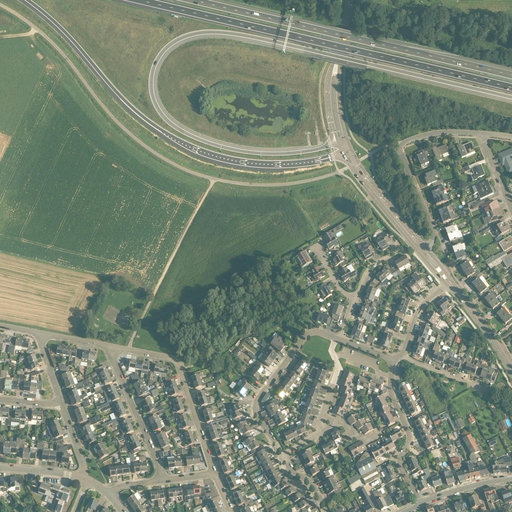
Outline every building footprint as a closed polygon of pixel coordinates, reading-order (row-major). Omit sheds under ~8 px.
[(466,157),(466,156),(475,153),(471,144),(463,147),(462,146),(457,147),(462,158),(466,157)] [(437,150),(436,147),(432,149),(437,163),(442,161),(440,157),(450,153),(448,148),(447,149),(446,146),(440,148),(440,149),(437,150)] [(423,151),(415,155),(416,158),(417,157),(421,167),(429,164),(426,157),(429,156),(426,149),(423,151)] [(511,149),(498,156),(500,161),(502,160),(508,175),(511,172),(511,165),(511,166),(509,160),(511,158),(511,149)] [(478,179),(485,176),(481,165),(472,169),(474,175),(471,176),(473,182),(478,180),(478,179)] [(435,172),(426,176),(427,179),(425,179),(428,186),(436,183),(438,186),(444,183),(442,180),(437,182),(435,178),(437,177),(435,172)] [(490,188),(487,181),(475,186),(475,187),(472,188),(475,194),(477,193),(478,193),(490,188)] [(434,193),(431,194),(434,200),(449,195),(449,194),(447,195),(444,186),(442,187),(434,190),(434,193)] [(490,188),(478,193),(480,200),(493,194),(490,188)] [(434,200),(436,206),(445,203),(451,201),(449,195),(434,200)] [(500,209),(497,202),(489,205),(488,203),(483,205),(485,210),(483,211),(485,215),(500,209)] [(438,212),(441,218),(454,213),(451,207),(438,212)] [(500,209),(485,215),(487,219),(488,218),(490,223),(495,221),(494,218),(496,217),(496,218),(502,215),(500,209)] [(454,213),(441,218),(443,224),(455,220),(453,214),(454,213)] [(497,238),(509,231),(511,230),(508,226),(507,227),(504,223),(491,230),(493,234),(494,233),(497,238)] [(445,230),(448,236),(456,233),(452,224),(446,226),(447,229),(445,230)] [(330,233),(323,237),(327,244),(326,245),(326,246),(327,248),(328,248),(329,250),(334,247),(334,248),(338,246),(334,238),(333,239),(330,233)] [(459,242),(456,233),(448,236),(450,243),(452,242),(453,245),(459,242)] [(389,240),(385,234),(381,236),(382,236),(375,240),(377,243),(375,244),(378,249),(380,247),(382,251),(383,250),(383,251),(385,250),(385,249),(388,247),(386,242),(389,240)] [(511,240),(510,237),(501,243),(505,251),(511,247),(511,240)] [(452,248),(455,255),(463,251),(459,242),(453,245),(454,247),(452,248)] [(372,250),(369,244),(363,247),(363,248),(362,249),(361,246),(357,247),(359,250),(357,251),(360,256),(363,255),(366,260),(367,260),(369,259),(369,258),(372,256),(370,252),(372,250)] [(463,251),(455,255),(457,261),(459,260),(461,263),(466,260),(465,258),(463,251)] [(301,265),(303,268),(311,264),(309,260),(310,260),(306,252),(295,258),(300,266),(301,265)] [(346,266),(344,262),(342,259),(344,258),(341,252),(334,255),(336,258),(331,261),(333,264),(333,265),(334,266),(335,267),(339,265),(341,269),(346,266)] [(488,266),(501,257),(499,255),(494,258),(493,257),(485,262),(488,266)] [(406,257),(400,260),(404,267),(410,264),(412,268),(415,266),(411,261),(409,262),(406,257)] [(501,257),(488,266),(490,269),(494,267),(494,265),(503,260),(501,257)] [(398,269),(395,270),(398,276),(401,274),(399,270),(404,267),(400,260),(394,264),(398,269)] [(460,267),(464,273),(471,268),(468,262),(466,260),(461,263),(462,266),(460,267)] [(319,268),(318,267),(307,274),(310,279),(313,277),(316,282),(320,280),(320,279),(324,277),(321,272),(320,273),(318,268),(319,268)] [(398,276),(395,270),(393,268),(390,270),(387,267),(381,273),(387,279),(391,275),(394,278),(398,276)] [(342,280),(343,280),(344,282),(348,280),(349,280),(357,276),(355,272),(351,274),(349,271),(348,271),(346,268),(340,272),(342,277),(341,277),(341,278),(341,279),(342,280)] [(478,272),(475,274),(471,268),(464,273),(468,278),(469,277),(471,280),(477,277),(480,274),(478,272)] [(380,282),(378,284),(382,289),(385,287),(382,283),(387,279),(381,273),(376,278),(380,282)] [(415,283),(421,290),(424,287),(424,286),(426,285),(421,278),(419,280),(417,277),(418,277),(416,274),(411,277),(415,283)] [(472,284),(476,290),(483,284),(479,279),(482,277),(480,274),(477,277),(471,280),(474,283),(472,284)] [(371,284),(367,294),(375,297),(377,291),(379,289),(380,291),(382,289),(378,284),(376,286),(372,282),(371,284)] [(415,294),(421,290),(415,283),(412,285),(411,284),(408,286),(407,284),(403,287),(408,292),(411,290),(412,291),(413,290),(415,294)] [(478,293),(481,298),(489,292),(483,284),(476,290),(478,293)] [(324,286),(318,289),(324,300),(332,296),(330,293),(333,291),(330,286),(325,289),(324,286)] [(489,292),(481,298),(484,301),(485,300),(489,305),(498,297),(494,292),(493,293),(491,290),(489,292)] [(375,297),(367,294),(365,300),(370,303),(369,305),(376,307),(377,305),(372,303),(374,300),(378,301),(379,299),(375,297)] [(402,300),(400,306),(408,309),(410,303),(407,302),(408,299),(399,296),(398,299),(402,300)] [(495,309),(497,311),(506,303),(504,301),(500,304),(496,299),(498,298),(498,297),(489,305),(493,310),(495,309)] [(454,307),(451,302),(448,304),(445,299),(438,304),(441,309),(438,311),(442,317),(446,314),(444,312),(448,309),(449,311),(454,307)] [(497,315),(501,320),(508,314),(502,307),(506,304),(506,303),(497,311),(498,313),(497,315)] [(363,306),(360,312),(372,316),(373,313),(369,311),(370,309),(375,310),(376,307),(369,305),(366,304),(365,307),(363,306)] [(336,305),(332,315),(333,316),(332,318),(333,320),(338,322),(343,307),(336,305)] [(393,311),(392,314),(399,316),(400,313),(405,315),(408,309),(400,306),(398,312),(393,311)] [(372,316),(360,312),(358,318),(360,319),(359,322),(369,325),(370,323),(370,322),(372,316)] [(425,321),(433,326),(434,326),(438,319),(434,316),(435,315),(430,312),(425,321)] [(330,318),(319,314),(316,321),(331,327),(331,326),(330,326),(333,320),(329,319),(330,318)] [(398,319),(399,316),(392,314),(391,317),(392,317),(390,323),(393,324),(401,327),(403,321),(398,319)] [(509,326),(511,323),(511,319),(508,314),(501,320),(505,325),(507,324),(509,326)] [(356,324),(354,330),(362,333),(364,327),(368,328),(369,325),(359,322),(361,323),(360,325),(356,324)] [(399,333),(401,327),(393,324),(391,330),(399,333)] [(419,332),(428,335),(430,330),(428,330),(429,327),(424,324),(421,330),(420,330),(419,332)] [(443,338),(443,337),(444,338),(446,336),(445,335),(438,330),(433,326),(431,329),(436,333),(443,338)] [(359,339),(362,333),(354,330),(352,336),(359,339)] [(381,333),(382,334),(385,335),(383,340),(390,343),(393,337),(387,335),(388,332),(382,330),(381,333)] [(419,338),(418,341),(427,344),(428,342),(429,342),(431,337),(428,335),(419,332),(418,335),(419,335),(418,338),(419,338)] [(270,345),(280,352),(282,349),(281,348),(286,342),(282,340),(282,339),(279,336),(276,340),(274,339),(270,345)] [(15,347),(21,348),(23,340),(16,339),(15,347)] [(29,341),(23,340),(21,348),(27,349),(28,352),(26,352),(27,356),(29,355),(33,353),(31,346),(29,345),(29,341)] [(383,340),(380,347),(388,350),(390,343),(383,340)] [(418,341),(417,344),(416,343),(415,346),(414,346),(413,348),(422,351),(424,346),(426,347),(427,344),(418,341)] [(435,362),(437,363),(441,354),(440,354),(438,353),(440,347),(435,345),(433,350),(432,353),(430,359),(435,361),(435,362)] [(263,355),(273,362),(277,357),(271,353),(273,350),(266,346),(265,348),(267,350),(263,355)] [(56,355),(63,356),(64,348),(58,347),(56,355)] [(420,357),(422,351),(413,348),(412,351),(413,351),(412,354),(420,357)] [(69,357),(68,361),(71,362),(72,358),(75,358),(77,351),(71,349),(69,357)] [(446,364),(447,361),(451,352),(451,350),(448,349),(447,352),(442,350),(440,354),(441,354),(437,363),(440,364),(440,363),(443,364),(443,363),(446,364)] [(87,366),(90,353),(83,352),(81,361),(78,360),(77,367),(77,368),(79,371),(81,363),(87,364),(87,366)] [(451,352),(447,361),(446,364),(449,365),(448,366),(451,367),(451,368),(453,369),(457,360),(453,359),(455,354),(454,353),(451,352)] [(90,353),(87,366),(91,367),(91,363),(90,363),(91,362),(94,362),(96,354),(90,353)] [(30,357),(29,355),(27,356),(19,358),(19,362),(27,359),(29,365),(37,362),(34,356),(30,357)] [(273,362),(263,355),(259,361),(269,368),(273,362)] [(462,369),(465,361),(462,360),(463,359),(458,357),(457,360),(453,369),(456,370),(456,368),(459,369),(462,370),(462,369)] [(467,374),(469,375),(472,366),(470,365),(471,360),(471,359),(467,357),(465,361),(462,369),(465,370),(464,371),(467,372),(467,374)] [(298,364),(296,367),(303,371),(306,367),(303,365),(305,362),(299,358),(296,362),(298,364)] [(476,367),(472,366),(469,375),(472,376),(472,374),(475,375),(478,376),(482,365),(483,363),(478,361),(476,367)] [(39,368),(37,362),(29,365),(31,371),(39,368)] [(257,366),(253,371),(260,376),(262,373),(264,375),(265,372),(262,370),(263,367),(257,362),(255,365),(257,366)] [(149,368),(149,364),(143,363),(141,374),(147,375),(146,380),(149,381),(151,374),(152,369),(149,368)] [(162,367),(155,365),(154,373),(160,375),(162,367)] [(483,380),(485,381),(490,368),(489,368),(490,368),(485,366),(482,365),(478,376),(480,377),(483,378),(483,380)] [(295,376),(297,374),(299,376),(303,371),(296,367),(295,369),(293,367),(289,372),(291,374),(295,376)] [(327,376),(329,371),(323,368),(322,371),(318,370),(316,375),(324,378),(325,376),(327,376)] [(498,371),(490,368),(485,381),(488,381),(488,380),(491,381),(494,382),(498,371)] [(68,374),(67,371),(61,374),(62,376),(64,382),(72,380),(70,373),(68,374)] [(101,377),(97,379),(98,382),(109,377),(106,371),(99,374),(101,377)] [(260,376),(253,371),(250,375),(248,374),(246,377),(252,381),(254,379),(258,382),(260,380),(258,378),(260,376)] [(342,379),(352,383),(354,376),(345,372),(342,379)] [(191,377),(193,383),(200,381),(199,378),(202,377),(201,374),(191,377)] [(298,378),(295,376),(291,374),(290,376),(288,374),(286,376),(297,384),(298,382),(296,381),(298,378)] [(22,375),(19,375),(19,380),(12,379),(11,391),(18,391),(18,382),(21,383),(22,375)] [(324,378),(316,375),(314,381),(318,382),(317,385),(321,386),(323,387),(325,382),(323,381),(324,378)] [(287,380),(285,382),(291,387),(293,385),(295,386),(297,384),(286,376),(285,378),(287,380)] [(112,383),(109,377),(98,382),(101,387),(94,390),(95,393),(104,389),(103,387),(112,383)] [(248,383),(243,379),(241,382),(242,383),(239,387),(246,392),(247,390),(249,391),(251,389),(247,386),(248,383)] [(343,387),(349,389),(352,383),(342,379),(340,386),(343,387)] [(357,386),(363,388),(366,380),(363,379),(362,379),(360,379),(357,386)] [(363,388),(369,390),(373,380),(372,379),(371,383),(369,382),(369,381),(366,380),(363,388)] [(72,380),(64,382),(66,389),(74,386),(72,380)] [(139,380),(133,383),(134,385),(134,386),(136,392),(144,388),(141,382),(140,383),(139,380)] [(374,392),(375,389),(378,381),(375,380),(373,380),(369,390),(374,392)] [(200,381),(193,383),(195,389),(205,386),(204,384),(201,385),(200,381)] [(382,382),(378,381),(375,389),(381,391),(384,384),(381,383),(382,382)] [(281,383),(280,385),(290,393),(292,391),(290,389),(291,387),(285,382),(283,384),(281,383)] [(168,388),(169,391),(176,388),(175,383),(167,385),(166,383),(160,385),(161,387),(163,387),(164,389),(168,388)] [(317,385),(313,383),(312,386),(310,385),(309,388),(321,392),(322,390),(320,389),(321,386),(317,385)] [(232,390),(234,391),(232,394),(238,398),(240,395),(244,398),(246,396),(244,395),(246,392),(239,387),(236,385),(232,390)] [(280,389),(279,391),(285,396),(287,393),(289,395),(290,393),(280,385),(278,387),(280,389)] [(408,391),(406,386),(399,389),(400,391),(399,392),(401,395),(408,391)] [(104,395),(105,398),(116,393),(114,387),(107,390),(108,394),(104,395)] [(349,389),(343,387),(340,394),(343,395),(350,397),(352,390),(349,389)] [(144,388),(136,392),(139,398),(147,394),(144,388)] [(178,395),(176,388),(169,391),(170,395),(168,396),(169,398),(178,395)] [(309,394),(317,396),(318,394),(321,395),(321,392),(309,388),(308,390),(310,391),(309,394)] [(78,397),(76,391),(68,394),(70,400),(78,397)] [(197,394),(199,401),(206,398),(204,395),(208,394),(207,391),(197,394)] [(285,396),(279,391),(277,393),(275,392),(271,396),(277,400),(279,398),(281,400),(285,396)] [(411,397),(408,391),(401,395),(402,398),(403,398),(404,400),(403,400),(411,397)] [(98,411),(102,409),(106,408),(112,405),(111,403),(112,402),(112,403),(119,400),(116,393),(105,398),(108,403),(101,406),(96,408),(98,411)] [(73,406),(80,404),(79,401),(84,399),(84,398),(87,397),(86,394),(82,396),(81,396),(78,397),(70,400),(73,406)] [(317,396),(309,394),(308,396),(306,395),(305,398),(318,402),(319,400),(316,399),(317,396)] [(341,401),(350,405),(353,398),(350,397),(343,395),(341,401)] [(206,398),(199,401),(201,407),(211,404),(209,397),(206,398)] [(378,406),(385,402),(384,399),(383,399),(382,397),(375,400),(378,406)] [(405,403),(406,405),(413,402),(411,397),(403,400),(405,403)] [(306,404),(313,407),(314,404),(317,405),(318,402),(305,398),(304,400),(307,401),(306,404)] [(141,403),(144,408),(151,405),(149,399),(141,403)] [(180,399),(169,403),(168,401),(162,403),(163,407),(169,405),(170,405),(173,404),(174,408),(182,405),(180,399)] [(265,412),(266,414),(278,408),(277,406),(274,407),(272,401),(265,404),(267,407),(266,408),(267,411),(265,412)] [(345,411),(348,412),(350,405),(341,401),(338,408),(345,411)] [(387,408),(388,407),(386,405),(387,405),(385,402),(378,406),(381,411),(380,411),(387,408)] [(416,407),(413,402),(406,405),(407,407),(407,408),(408,411),(416,407)] [(116,413),(123,410),(121,404),(114,407),(116,413)] [(233,404),(227,407),(229,410),(230,409),(232,414),(233,415),(238,412),(240,411),(239,408),(241,407),(239,404),(235,407),(233,404)] [(313,407),(306,404),(305,406),(302,406),(301,408),(314,413),(315,410),(312,409),(313,407)] [(157,410),(154,411),(151,405),(144,408),(147,415),(148,414),(149,417),(158,413),(157,410)] [(184,411),(182,405),(174,408),(176,411),(172,412),(173,415),(184,411)] [(333,414),(342,418),(345,411),(338,408),(335,407),(333,414)] [(416,407),(408,411),(410,414),(411,416),(418,413),(416,407)] [(203,412),(205,418),(211,416),(210,413),(214,411),(213,408),(203,412)] [(271,418),(273,417),(278,414),(277,412),(279,410),(278,408),(266,414),(267,416),(270,415),(271,418)] [(314,413),(301,408),(300,410),(303,411),(302,414),(303,414),(310,417),(311,414),(313,415),(314,413)] [(387,408),(380,411),(383,416),(389,413),(388,411),(389,411),(387,408)] [(84,415),(82,409),(75,412),(77,418),(84,415)] [(11,415),(8,415),(9,411),(2,410),(2,418),(8,419),(7,422),(7,425),(6,425),(6,430),(8,430),(10,430),(10,426),(11,422),(11,415)] [(123,410),(116,413),(113,414),(115,419),(107,423),(108,426),(113,424),(119,422),(118,419),(119,419),(126,416),(123,410)] [(12,411),(11,415),(11,422),(19,423),(21,412),(15,411),(15,412),(12,411)] [(28,416),(26,416),(26,412),(21,412),(19,423),(19,425),(25,426),(25,424),(27,425),(28,416)] [(233,415),(232,414),(230,415),(233,421),(231,421),(233,424),(239,421),(238,418),(243,416),(241,414),(239,415),(238,412),(233,415)] [(444,417),(441,418),(442,422),(450,418),(447,412),(442,414),(444,417)] [(31,416),(28,416),(27,425),(28,425),(28,422),(31,422),(31,421),(36,421),(37,413),(32,413),(31,416)] [(36,421),(36,425),(39,425),(40,422),(42,422),(41,423),(45,424),(45,418),(42,417),(43,414),(37,413),(36,421)] [(272,420),(273,423),(285,417),(284,414),(282,415),(280,413),(278,414),(273,417),(274,419),(272,420)] [(389,413),(383,416),(385,422),(392,418),(391,415),(390,415),(389,413)] [(79,424),(87,421),(84,415),(77,418),(79,424)] [(354,424),(363,419),(360,421),(356,415),(347,420),(351,426),(354,424)] [(471,425),(476,422),(473,417),(472,417),(471,415),(468,417),(469,419),(468,420),(471,425)] [(180,420),(181,424),(187,422),(185,416),(175,419),(176,422),(180,420)] [(211,416),(205,418),(207,424),(217,420),(216,418),(212,419),(211,416)] [(149,420),(151,426),(159,422),(156,417),(149,420)] [(285,417),(273,423),(275,425),(277,424),(278,426),(285,423),(284,420),(286,419),(285,417)] [(392,418),(385,422),(388,427),(395,424),(394,421),(392,418)] [(50,424),(46,427),(47,431),(51,429),(59,426),(57,421),(56,422),(55,419),(50,421),(51,424),(50,424)] [(354,424),(358,430),(367,426),(363,419),(354,424)] [(465,427),(460,419),(454,422),(458,429),(461,429),(465,427)] [(128,420),(121,423),(124,429),(131,426),(128,420)] [(307,423),(301,420),(300,422),(302,425),(298,428),(301,435),(304,434),(305,436),(307,435),(305,430),(307,423)] [(415,426),(417,429),(424,426),(422,420),(415,423),(416,426),(415,426)] [(159,423),(159,422),(151,426),(154,432),(163,428),(162,428),(164,427),(162,421),(159,423)] [(246,428),(246,427),(245,425),(247,424),(245,421),(241,424),(239,421),(233,424),(234,427),(236,426),(239,432),(241,430),(246,428)] [(178,428),(179,431),(189,428),(187,422),(181,424),(182,427),(178,428)] [(367,426),(358,430),(358,431),(361,429),(365,435),(373,430),(370,424),(367,426)] [(219,428),(218,426),(218,425),(208,428),(210,435),(217,433),(215,429),(219,428)] [(124,429),(120,430),(122,433),(125,432),(126,435),(133,432),(131,426),(124,429)] [(242,436),(243,439),(247,437),(250,436),(248,433),(253,430),(252,428),(250,429),(248,426),(246,427),(246,428),(241,430),(243,435),(242,436)] [(419,432),(420,434),(427,431),(424,426),(417,429),(418,432),(419,432)] [(81,430),(83,436),(91,433),(89,427),(81,430)] [(301,435),(298,428),(295,429),(294,427),(291,428),(297,440),(300,439),(299,436),(301,435)] [(288,433),(292,440),(294,439),(295,441),(297,440),(291,428),(289,429),(291,431),(288,433)] [(333,439),(335,442),(339,440),(338,436),(341,435),(338,429),(332,431),(333,434),(331,435),(333,439)] [(63,436),(61,431),(53,434),(55,439),(54,439),(54,440),(51,441),(52,443),(53,443),(55,442),(60,440),(59,438),(63,436)] [(400,431),(394,434),(398,441),(402,439),(401,439),(403,437),(400,431)] [(429,436),(427,432),(427,431),(420,434),(419,434),(421,438),(421,437),(422,439),(429,436)] [(461,435),(463,440),(471,455),(475,454),(480,453),(474,443),(468,431),(461,435)] [(185,437),(187,440),(193,438),(191,432),(181,436),(182,438),(185,437)] [(89,445),(101,438),(106,435),(106,434),(106,435),(105,433),(101,435),(100,435),(94,438),(93,439),(91,433),(83,436),(85,442),(87,441),(89,445)] [(217,433),(210,435),(212,441),(222,438),(221,436),(218,437),(217,433)] [(292,440),(288,433),(283,435),(285,438),(282,440),(285,446),(290,443),(289,441),(292,440)] [(157,437),(159,443),(167,439),(165,434),(157,437)] [(395,443),(398,441),(394,434),(389,436),(392,442),(393,443),(395,442),(395,443)] [(127,442),(128,446),(138,442),(135,436),(128,439),(128,440),(127,440),(126,438),(118,441),(119,445),(127,442)] [(423,442),(424,445),(432,442),(429,436),(422,439),(423,442)] [(254,443),(253,441),(255,440),(254,437),(249,440),(247,437),(243,439),(241,440),(243,443),(244,443),(247,447),(249,446),(254,443)] [(185,448),(190,446),(191,448),(196,448),(193,438),(187,440),(188,444),(184,445),(185,448)] [(164,452),(170,451),(172,451),(169,446),(170,446),(167,439),(159,443),(162,449),(163,449),(164,452)] [(333,439),(328,442),(329,444),(327,446),(330,453),(335,450),(333,447),(336,445),(335,442),(333,439)] [(435,440),(432,442),(424,445),(426,448),(427,450),(428,450),(429,453),(437,450),(436,446),(437,446),(435,440)] [(361,441),(359,443),(355,444),(359,453),(366,450),(361,441)] [(140,448),(138,442),(128,446),(129,447),(132,455),(139,452),(138,450),(140,448)] [(250,452),(252,455),(258,452),(257,449),(261,446),(260,444),(258,445),(256,442),(254,443),(249,446),(252,451),(250,452)] [(396,448),(393,443),(392,442),(387,445),(391,452),(394,450),(394,449),(396,448)] [(222,450),(221,447),(225,445),(224,443),(214,446),(216,452),(222,450)] [(94,448),(97,454),(104,450),(101,444),(94,448)] [(353,457),(359,453),(355,444),(348,448),(353,457)] [(24,450),(24,445),(20,445),(20,451),(23,451),(23,459),(29,460),(30,450),(24,450)] [(323,445),(318,447),(321,453),(324,452),(325,455),(330,453),(327,446),(324,447),(323,445)] [(387,445),(382,447),(385,454),(387,453),(388,453),(391,452),(387,445)] [(64,448),(61,449),(59,450),(59,453),(58,456),(62,456),(61,463),(68,464),(70,456),(66,455),(67,452),(66,451),(67,450),(66,447),(64,448)] [(382,447),(377,450),(380,457),(384,456),(383,455),(385,454),(382,447)] [(227,448),(222,450),(216,452),(218,458),(228,455),(227,452),(228,452),(227,448)] [(104,450),(97,454),(101,460),(108,456),(104,450)] [(375,460),(375,459),(377,458),(377,459),(380,457),(377,450),(371,453),(375,460)] [(255,458),(256,461),(268,454),(267,452),(265,453),(264,451),(256,454),(258,457),(255,458)] [(303,458),(305,461),(312,457),(310,452),(306,454),(305,451),(299,454),(301,459),(303,458)] [(355,466),(362,478),(366,485),(381,478),(367,451),(356,466),(355,466)] [(270,457),(268,454),(256,461),(258,463),(260,461),(262,464),(269,460),(267,458),(270,457)] [(470,462),(472,466),(472,467),(473,467),(474,471),(473,471),(475,479),(481,478),(477,464),(475,454),(471,455),(469,457),(470,462)] [(312,457),(305,461),(306,463),(304,465),(306,470),(313,467),(311,464),(315,462),(312,457)] [(174,460),(174,458),(171,458),(167,459),(168,469),(175,468),(174,460)] [(192,458),(185,459),(187,467),(194,466),(192,458)] [(219,463),(221,469),(228,466),(227,463),(230,462),(229,459),(219,463)] [(416,474),(422,471),(420,468),(419,468),(415,459),(408,462),(412,472),(415,470),(416,474)] [(270,463),(269,460),(262,464),(263,467),(260,468),(261,470),(273,464),(272,462),(270,463)] [(459,461),(451,463),(454,469),(456,475),(460,483),(466,482),(464,474),(463,473),(460,474),(459,468),(461,468),(459,461)] [(471,480),(475,479),(473,471),(474,471),(473,467),(472,467),(472,466),(470,462),(471,466),(468,467),(467,463),(471,480)] [(469,472),(463,473),(464,474),(466,482),(471,480),(467,463),(463,464),(464,469),(468,468),(469,472)] [(488,476),(492,475),(489,469),(487,470),(484,463),(482,464),(482,463),(477,464),(481,478),(488,476)] [(493,475),(500,475),(499,467),(499,466),(497,463),(494,464),(496,467),(493,467),(492,466),(488,468),(489,469),(492,475),(493,475)] [(265,471),(267,474),(274,470),(272,467),(275,466),(273,464),(261,470),(263,472),(265,471)] [(229,470),(228,466),(221,469),(224,475),(234,471),(233,468),(229,470)] [(356,475),(360,480),(362,478),(355,466),(352,467),(356,475)] [(313,476),(317,474),(320,473),(320,472),(317,467),(314,469),(313,467),(306,470),(309,475),(311,474),(313,476)] [(389,484),(396,480),(394,476),(395,475),(391,467),(383,471),(387,479),(386,479),(389,484)] [(442,485),(438,474),(430,477),(428,469),(423,471),(425,474),(426,474),(428,481),(431,479),(434,488),(442,485)] [(264,475),(266,480),(278,473),(277,471),(275,472),(274,470),(267,474),(264,475)] [(322,478),(323,481),(329,477),(331,477),(328,472),(325,473),(323,471),(320,472),(320,473),(317,474),(320,479),(322,478)] [(440,472),(442,476),(443,479),(445,479),(447,486),(455,483),(453,476),(452,476),(452,475),(451,471),(450,472),(451,473),(445,474),(445,473),(444,473),(443,471),(440,472)] [(278,473),(266,480),(268,482),(270,481),(272,483),(279,479),(277,477),(280,476),(278,473)] [(426,474),(425,474),(426,476),(421,478),(423,482),(418,485),(421,492),(428,488),(426,484),(428,483),(428,481),(426,474)] [(226,479),(228,485),(239,480),(238,477),(236,477),(235,475),(226,479)] [(329,477),(331,480),(325,483),(328,489),(339,483),(336,477),(335,475),(331,477),(329,477)] [(8,489),(10,489),(7,490),(8,492),(15,491),(15,492),(19,491),(19,484),(18,479),(10,479),(10,484),(7,484),(8,489)] [(271,489),(278,486),(283,483),(282,481),(280,482),(279,479),(272,483),(269,485),(271,489)] [(240,480),(239,480),(228,485),(231,491),(241,486),(239,484),(236,485),(235,482),(240,480)] [(284,489),(285,492),(291,489),(288,484),(286,485),(285,482),(283,483),(278,486),(280,491),(284,489)] [(344,488),(342,489),(339,483),(328,489),(327,489),(330,495),(338,491),(340,494),(345,491),(344,488)] [(68,497),(70,493),(70,492),(64,489),(63,490),(60,489),(60,488),(54,486),(53,488),(42,484),(38,494),(44,496),(45,496),(49,498),(49,499),(55,501),(52,511),(54,511),(61,511),(63,508),(63,507),(65,503),(67,504),(69,497),(68,497)] [(394,500),(396,499),(398,503),(405,500),(403,497),(405,496),(404,494),(402,494),(401,492),(398,494),(397,492),(396,492),(393,493),(389,485),(387,487),(394,500)] [(199,487),(193,488),(194,496),(199,495),(200,498),(201,498),(206,497),(204,488),(200,489),(199,487)] [(243,493),(242,491),(246,489),(245,487),(239,490),(240,492),(233,495),(235,501),(245,497),(246,496),(245,493),(243,493)] [(194,496),(193,488),(186,489),(187,497),(185,497),(186,504),(188,504),(188,501),(190,500),(190,496),(194,496)] [(293,491),(292,488),(291,489),(285,492),(287,497),(291,495),(292,498),(298,495),(295,490),(293,491)] [(373,511),(372,510),(374,509),(366,493),(363,488),(358,490),(361,496),(363,499),(367,506),(363,508),(365,511),(373,511)] [(180,502),(183,502),(181,489),(174,490),(175,498),(179,498),(180,502)] [(495,501),(496,503),(500,511),(504,511),(499,501),(496,495),(493,489),(489,490),(488,490),(483,491),(490,510),(493,509),(491,502),(495,501)] [(381,511),(394,505),(389,496),(387,497),(385,494),(383,495),(381,492),(378,493),(377,491),(373,493),(374,497),(381,511)] [(505,504),(511,501),(511,498),(509,491),(501,494),(505,504)] [(158,508),(156,493),(150,494),(151,501),(157,501),(158,508)] [(299,494),(298,495),(292,498),(294,503),(298,501),(299,504),(305,501),(302,496),(300,497),(299,494)] [(338,494),(337,494),(329,499),(331,502),(340,496),(338,494)] [(137,502),(133,496),(127,501),(131,506),(137,502)] [(248,505),(253,503),(252,499),(247,501),(245,497),(235,501),(238,507),(244,504),(245,506),(248,505)] [(480,507),(479,505),(477,497),(469,500),(472,509),(480,507)] [(96,502),(91,500),(88,508),(88,509),(86,511),(91,511),(92,510),(95,511),(98,504),(96,503),(96,502)] [(305,501),(299,504),(298,505),(301,510),(304,508),(306,511),(312,508),(309,502),(307,504),(305,501)] [(141,507),(137,502),(131,506),(134,511),(141,507)] [(207,511),(210,511),(212,511),(219,508),(216,502),(205,507),(207,511)] [(352,503),(356,509),(350,511),(356,511),(359,510),(355,502),(352,503)] [(453,505),(456,511),(457,511),(471,511),(469,509),(465,510),(462,502),(453,505)]
